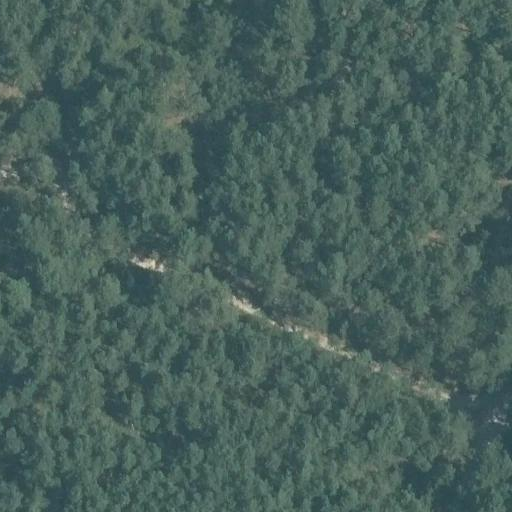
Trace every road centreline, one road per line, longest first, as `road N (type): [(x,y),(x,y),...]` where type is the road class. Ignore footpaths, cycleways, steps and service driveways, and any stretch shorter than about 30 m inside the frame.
road 1 (track): [(497,429),(120,251),(0,185)]
road 2 (track): [(450,511),(511,404)]
